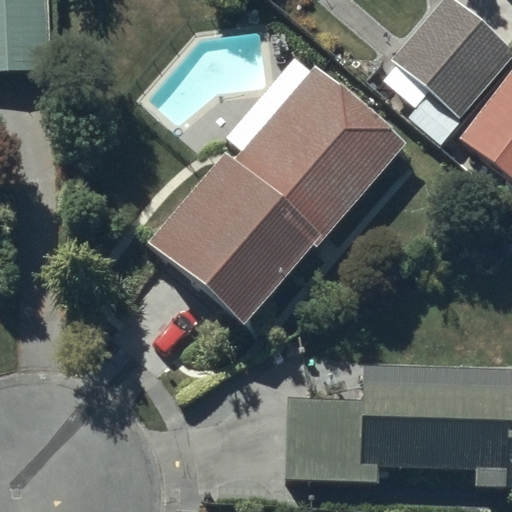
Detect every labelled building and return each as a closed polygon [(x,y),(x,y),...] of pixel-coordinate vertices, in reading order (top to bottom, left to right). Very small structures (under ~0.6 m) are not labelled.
[(0,0),(0,91),(49,91),(47,0),(0,0)] [(511,59),(511,55),(446,0),(442,0),(389,62),(394,66),(380,83),(411,109),(422,97),(455,125),(511,59)] [(241,333),(407,137),(292,40),(221,124),(241,141),(146,253),(241,333)] [(511,71),(462,140),(511,176),(511,71)] [(367,404),(294,403),(293,480),(381,481),(381,465),(479,467),(478,487),(511,486),(511,368),(367,366),(367,404)]
